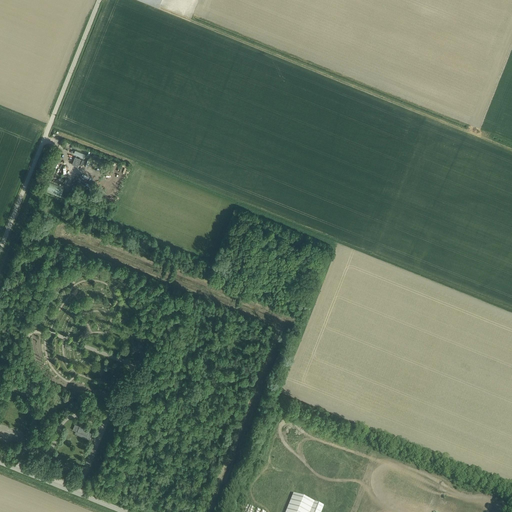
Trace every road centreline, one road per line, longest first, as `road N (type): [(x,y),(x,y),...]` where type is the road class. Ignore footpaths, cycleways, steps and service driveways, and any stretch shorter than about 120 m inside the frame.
road 1 (unclassified): [(0,250),(99,0)]
road 2 (unclassified): [(125,511),(0,462)]
